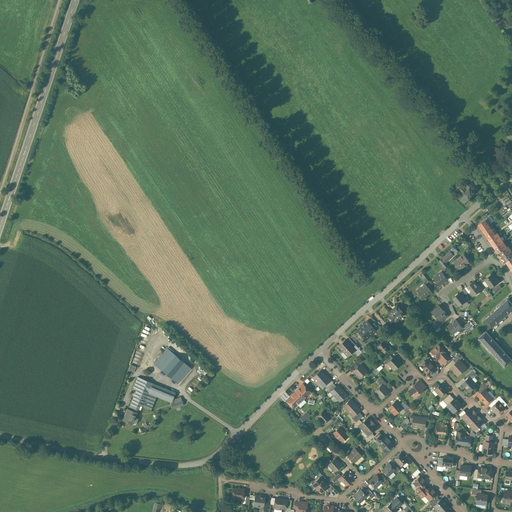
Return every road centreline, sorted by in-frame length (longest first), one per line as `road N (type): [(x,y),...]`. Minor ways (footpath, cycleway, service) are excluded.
road 1 (primary): [(75,0),(0,223)]
road 2 (residential): [(217,454),(173,465),(0,435)]
road 3 (residential): [(464,216),(319,351)]
road 4 (residential): [(319,351),(217,454)]
